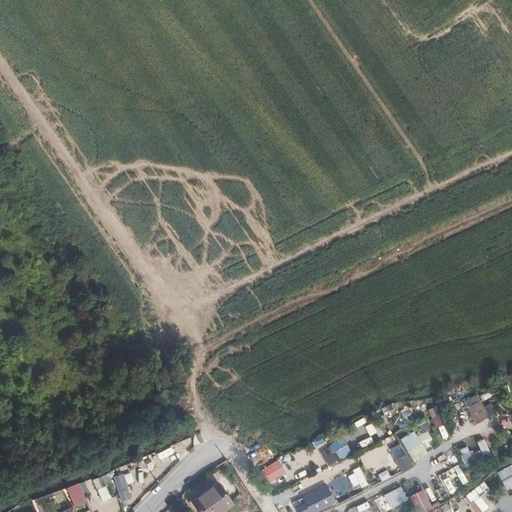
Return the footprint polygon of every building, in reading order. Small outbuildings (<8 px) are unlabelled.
[(467,400),(470,406),(482,400),(479,394),(467,400)] [(470,406),(469,406),(478,423),(491,417),(482,400),(470,406)] [(409,407),(400,411),(403,417),(412,413),(409,407)] [(442,414),(434,418),(437,424),(445,420),(442,414)] [(424,421),(416,426),(421,434),(429,429),(424,421)] [(373,422),(368,425),(375,438),(380,436),(373,422)] [(444,425),(437,427),(440,440),(447,438),(444,425)] [(416,431),(403,439),(412,455),(426,446),(416,431)] [(483,435),(465,443),(468,450),(486,442),(483,435)] [(369,437),(358,442),(361,448),(372,442),(369,437)] [(341,441),(323,451),(330,464),(343,457),(341,452),(346,449),(341,441)] [(472,450),(462,455),(467,465),(477,460),(472,450)] [(168,462),(162,456),(149,464),(155,471),(168,462)] [(279,461),(256,471),(262,485),(285,474),(279,461)] [(387,465),(370,475),(374,482),(391,472),(387,465)] [(130,473),(128,468),(113,473),(115,479),(130,473)] [(511,468),(501,475),(507,485),(511,482),(511,468)] [(122,500),(112,477),(101,481),(109,504),(122,500)] [(109,504),(101,481),(92,485),(101,508),(109,504)] [(411,481),(405,484),(411,496),(417,492),(411,481)] [(78,483),(70,486),(76,499),(84,495),(78,483)] [(329,484),(304,496),(311,511),(316,511),(337,502),(329,484)] [(493,502),(480,484),(466,494),(479,511),(493,502)] [(220,511),(232,504),(218,485),(194,503),(200,511),(220,511)] [(384,493),(389,508),(407,502),(402,487),(384,493)] [(437,503),(444,502),(441,491),(435,493),(437,503)]
